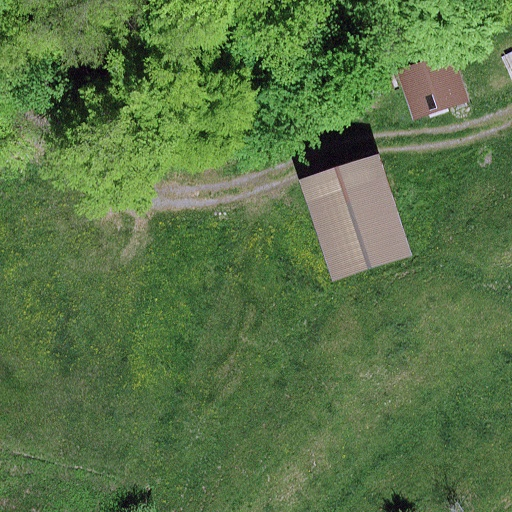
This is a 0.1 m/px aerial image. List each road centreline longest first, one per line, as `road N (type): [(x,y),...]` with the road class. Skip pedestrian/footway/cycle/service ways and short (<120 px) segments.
road 1 (track): [(511,118),(348,145),(210,189)]
road 2 (track): [(210,189),(110,171),(0,104)]
